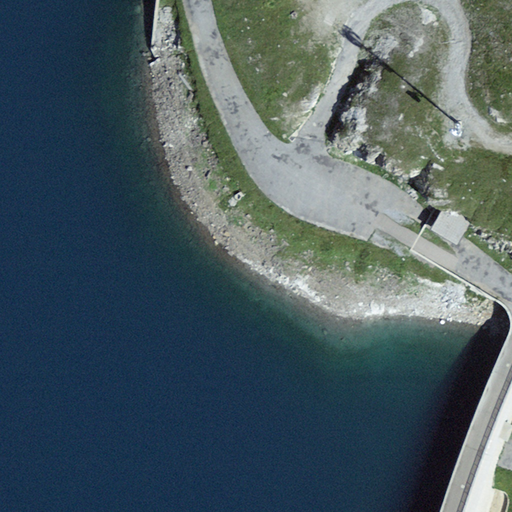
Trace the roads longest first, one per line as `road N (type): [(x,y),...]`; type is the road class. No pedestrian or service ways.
road 1 (track): [(200,0),(232,111),(296,179),(365,208),(511,294)]
road 2 (track): [(386,0),(371,4),(296,179)]
road 3 (track): [(511,143),(488,139),(457,113),(461,37),(442,0)]
